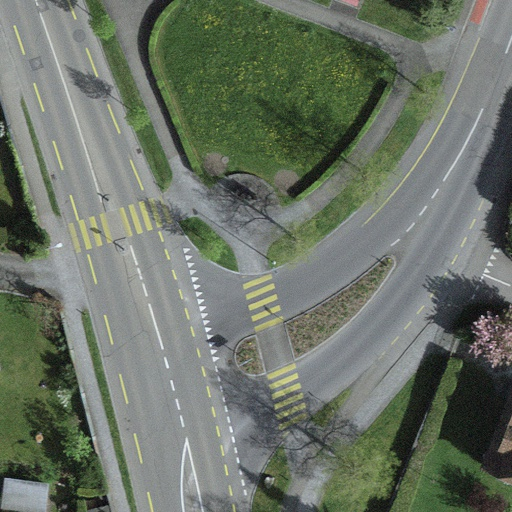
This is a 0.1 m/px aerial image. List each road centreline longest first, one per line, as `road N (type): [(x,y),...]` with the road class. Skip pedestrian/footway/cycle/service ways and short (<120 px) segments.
road 1 (secondary): [(36,0),(167,382)]
road 2 (residential): [(428,234),(275,351),(167,382)]
road 3 (residential): [(511,26),(428,234)]
road 4 (secondary): [(167,382),(198,511)]
